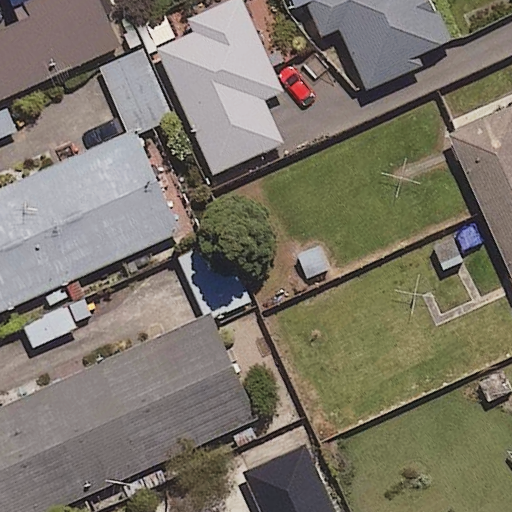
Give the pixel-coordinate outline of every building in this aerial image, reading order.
[(122,44),(102,0),(11,0),(20,18),(0,27),(0,96),(1,99),(122,44)] [(241,0),(239,0),(191,21),(197,34),(155,53),(211,177),(283,145),(264,101),(282,93),(241,0)] [(456,39),(438,0),(310,0),(324,33),(342,25),(369,88),(425,63),(421,54),(456,39)] [(166,10),(136,23),(149,52),(179,39),(166,10)] [(511,106),(453,131),(511,270),(511,106)] [(0,138),(17,132),(7,110),(0,113),(0,138)] [(137,127),(0,187),(0,311),(183,231),(137,127)] [(452,231),(425,246),(440,275),(468,261),(452,231)] [(77,321),(90,316),(83,300),(23,325),(33,351),(81,331),(77,321)] [(0,511),(44,511),(261,415),(213,310),(0,406),(0,511)] [(332,511),(302,448),(244,475),(261,511),(332,511)]
